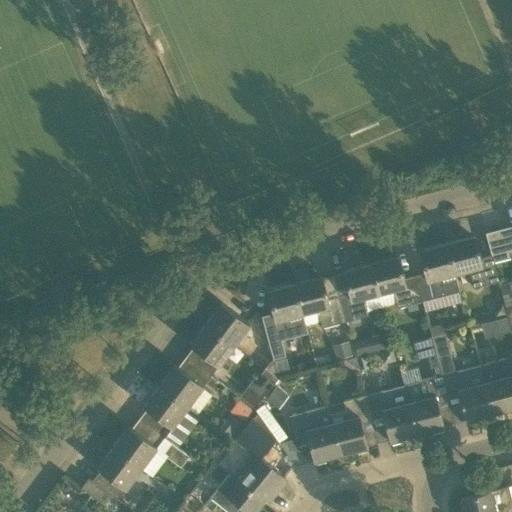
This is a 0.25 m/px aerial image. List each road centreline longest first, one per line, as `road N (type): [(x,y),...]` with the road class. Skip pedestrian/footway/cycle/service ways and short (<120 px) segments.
road 1 (residential): [(63,444),(198,272),(511,187)]
road 2 (residential): [(313,498),(414,472),(431,478)]
